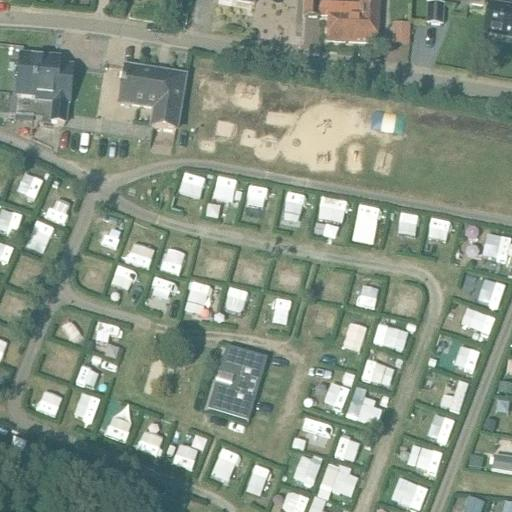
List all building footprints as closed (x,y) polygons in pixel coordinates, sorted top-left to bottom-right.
[(321,0),(304,0),(304,18),(320,19),(320,18),(321,18),(321,0)] [(322,4),(322,0),(321,0),(321,18),(328,18),(326,43),(377,46),(378,26),(379,26),(381,0),(376,0),(359,0),(359,5),(322,4)] [(467,0),(466,8),(488,12),(489,9),(490,9),(491,6),(495,6),(496,0),(467,0)] [(511,40),(511,0),(496,0),(495,6),(491,6),(490,9),(489,9),(488,12),(485,36),(511,40)] [(456,7),(428,6),(427,26),(455,28),(456,7)] [(405,45),(406,24),(388,24),(388,45),(405,45)] [(16,116),(18,117),(33,118),(32,128),(38,129),(38,125),(65,127),(67,105),(69,105),(72,68),(59,67),(60,61),(21,58),(16,116)] [(185,79),(125,69),(119,105),(155,111),(152,129),(176,133),(185,79)] [(75,132),(60,130),(58,142),(73,144),(75,132)] [(196,198),(201,179),(180,173),(175,192),(196,198)] [(214,179),(210,202),(231,205),(235,182),(214,179)] [(34,209),(39,190),(20,185),(15,204),(34,209)] [(289,195),(285,210),(305,216),(309,201),(289,195)] [(314,222),(341,227),(346,203),(319,198),(314,222)] [(354,227),(373,230),(376,212),(358,208),(354,227)] [(397,214),(393,235),(414,239),(418,218),(397,214)] [(427,226),(425,243),(447,245),(449,228),(427,226)] [(112,260),(117,237),(96,233),(91,255),(112,260)] [(508,266),(511,248),(511,242),(483,235),(477,258),(508,266)] [(164,268),(185,270),(187,251),(166,249),(164,268)] [(240,283),(259,287),(263,268),(243,265),(240,283)] [(275,289),(296,294),(301,273),(280,268),(275,289)] [(77,287),(100,295),(105,278),(83,270),(77,287)] [(118,270),(113,287),(132,293),(137,276),(118,270)] [(329,301),(332,280),(312,277),(309,298),(329,301)] [(142,308),(164,313),(171,282),(149,278),(142,308)] [(493,309),(500,288),(480,281),(473,301),(493,309)] [(189,284),(184,306),(205,311),(210,289),(189,284)] [(394,294),(389,314),(411,320),(417,301),(394,294)] [(263,296),(257,313),(274,319),(280,301),(263,296)] [(56,322),(82,331),(87,317),(61,308),(56,322)] [(485,340),(491,319),(459,310),(452,330),(485,340)] [(340,340),(362,347),(371,318),(349,311),(340,340)] [(472,376),(480,356),(458,347),(449,367),(472,376)] [(248,424),(267,361),(266,361),(264,366),(225,355),(209,407),(249,418),(247,424),(248,424)] [(502,374),(511,376),(511,362),(505,361),(502,374)] [(101,393),(104,370),(82,367),(79,390),(101,393)] [(450,399),(441,396),(437,408),(458,416),(468,388),(456,383),(450,399)] [(32,408),(52,416),(59,398),(39,390),(32,408)] [(352,398),(345,416),(362,423),(369,406),(352,398)] [(445,446),(454,423),(432,415),(423,438),(445,446)] [(109,417),(104,438),(125,443),(130,421),(109,417)] [(135,450),(154,458),(165,431),(146,423),(135,450)] [(312,427),(306,447),(327,453),(333,433),(312,427)] [(342,431),(335,448),(354,456),(361,439),(342,431)] [(190,473),(198,453),(178,445),(170,465),(190,473)] [(421,472),(435,477),(443,456),(429,451),(421,472)] [(486,474),(511,475),(511,458),(487,457),(486,474)] [(216,459),(211,477),(238,484),(243,466),(216,459)] [(252,463),(242,485),(261,494),(271,471),(252,463)] [(308,492),(316,475),(294,464),(286,482),(308,492)] [(349,498),(354,476),(323,469),(318,492),(349,498)] [(395,480),(387,501),(415,511),(418,511),(426,493),(395,480)] [(458,511),(480,511),(483,506),(463,499),(458,511)]
